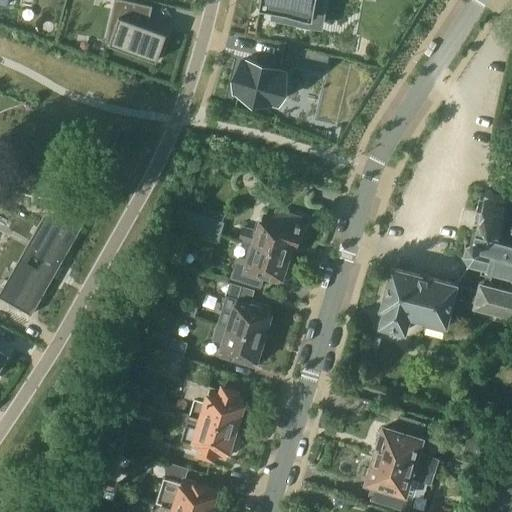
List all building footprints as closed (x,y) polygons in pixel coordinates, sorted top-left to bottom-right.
[(117,23),(110,44),(157,61),(165,40),(167,32),(149,26),(153,5),(130,0),(114,0),(115,1),(110,21),(117,23)] [(261,0),(260,8),(264,9),(264,8),(314,17),(316,0),(261,0)] [(290,46),(286,60),(306,65),(309,51),(290,46)] [(243,60),(235,90),(279,101),(287,70),(243,60)] [(464,255),(469,263),(482,266),(489,268),(489,269),(511,275),(511,187),(508,186),(507,194),(487,189),(485,193),(481,193),(477,211),(481,213),(473,242),(467,246),(464,255)] [(244,227),(240,239),(254,243),(289,253),(292,244),(298,246),(303,229),(300,228),(302,223),(300,222),(302,216),(287,212),(286,214),(276,211),(274,219),(264,216),(259,231),(244,227)] [(189,212),(182,231),(208,239),(211,229),(220,232),(223,223),(189,212)] [(28,261),(6,299),(20,307),(32,314),(87,217),(54,214),(53,216),(32,253),(43,259),(38,267),(28,261)] [(211,229),(208,239),(217,242),(220,232),(211,229)] [(237,258),(231,277),(260,286),(264,275),(281,280),(285,268),(287,269),(291,256),(289,255),(289,253),(254,243),(253,246),(250,258),(237,258)] [(482,266),(469,263),(457,283),(392,267),(382,308),(386,308),(381,325),(406,331),(410,315),(427,319),(447,324),(451,308),(457,309),(460,297),(476,301),(474,307),(511,316),(511,290),(489,285),(490,277),(481,274),(482,266)] [(231,283),(218,323),(268,338),(268,337),(267,337),(271,321),(269,321),(272,311),(268,309),(269,305),(252,300),(255,290),(231,283)] [(185,304),(182,313),(194,316),(197,308),(185,304)] [(427,319),(425,326),(445,331),(447,324),(427,319)] [(218,323),(213,339),(224,342),(221,353),(234,356),(233,359),(239,361),(240,358),(256,363),(259,353),(261,354),(266,338),(268,339),(268,338),(218,323)] [(155,332),(151,347),(161,350),(160,351),(183,358),(183,357),(184,357),(188,342),(155,332)] [(160,351),(154,373),(176,380),(183,358),(160,351)] [(190,380),(186,396),(195,399),(190,414),(191,414),(236,428),(237,425),(239,426),(243,414),(240,413),(244,401),(240,400),(235,398),(237,391),(223,386),(222,390),(190,380)] [(180,411),(177,421),(187,424),(182,439),(194,442),(193,443),(201,446),(199,453),(214,457),(216,450),(228,454),(229,451),(231,452),(235,440),(233,439),(236,428),(191,414),(190,414),(180,411)] [(380,441),(376,454),(436,472),(440,457),(418,451),(426,423),(401,415),(396,430),(385,427),(384,429),(381,431),(379,438),(380,441)] [(132,431),(128,446),(176,460),(180,445),(132,431)] [(469,432),(465,449),(474,452),(479,435),(469,432)] [(511,511),(511,450),(504,448),(484,511),(511,511)] [(369,468),(367,475),(369,478),(368,481),(376,483),(375,486),(372,488),(370,494),(371,498),(371,499),(409,511),(410,511),(418,480),(432,484),(436,472),(376,454),(373,467),(369,468)] [(164,477),(157,503),(163,505),(163,504),(188,511),(213,511),(215,505),(213,504),(217,492),(196,485),(197,482),(186,478),(189,467),(169,461),(164,477)]
